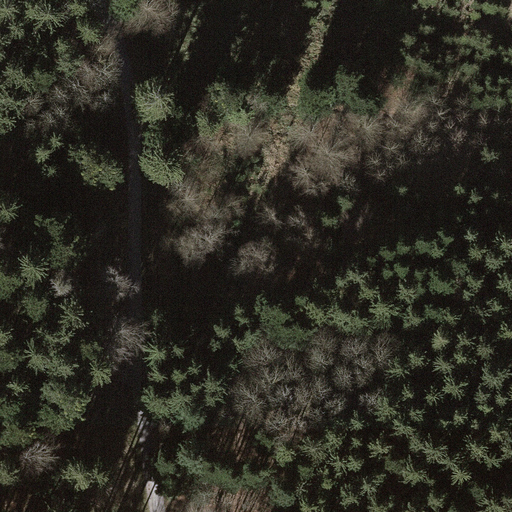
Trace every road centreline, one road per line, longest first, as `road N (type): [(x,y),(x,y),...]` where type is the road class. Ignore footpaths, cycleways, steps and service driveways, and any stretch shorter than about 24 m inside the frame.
road 1 (track): [(100,0),(130,94),(139,368),(157,511)]
road 2 (track): [(139,368),(0,442)]
